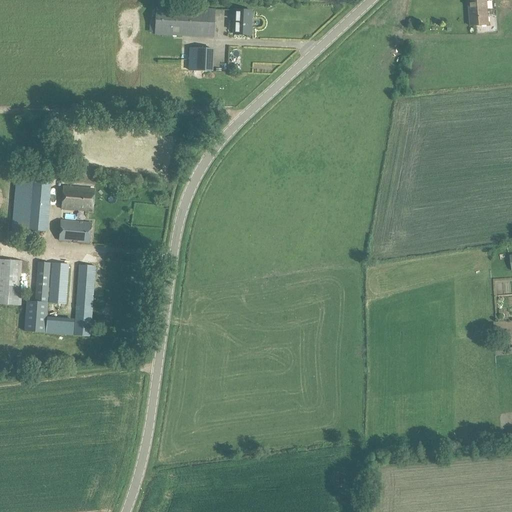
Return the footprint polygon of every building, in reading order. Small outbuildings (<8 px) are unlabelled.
[(468,0),(471,26),(488,25),(485,0),(468,0)] [(155,7),(154,35),(213,38),(215,9),(155,7)] [(234,34),(250,35),(251,11),(235,11),(234,34)] [(189,48),(188,72),(201,72),(201,48),(189,48)] [(28,231),(28,230),(46,232),(50,183),(33,181),(33,180),(16,179),(12,229),(28,231)] [(94,190),(64,188),(62,210),(92,212),(94,190)] [(74,242),(76,223),(61,221),(60,241),(74,242)] [(90,224),(76,223),(74,242),(89,243),(90,224)] [(0,259),(0,304),(21,305),(21,297),(19,297),(21,261),(0,259)] [(50,264),(49,276),(47,303),(67,305),(69,265),(50,264)] [(78,265),(74,319),(73,335),(90,336),(95,267),(78,265)] [(49,276),(36,275),(34,302),(26,301),(24,332),(45,333),(47,303),(49,276)]
